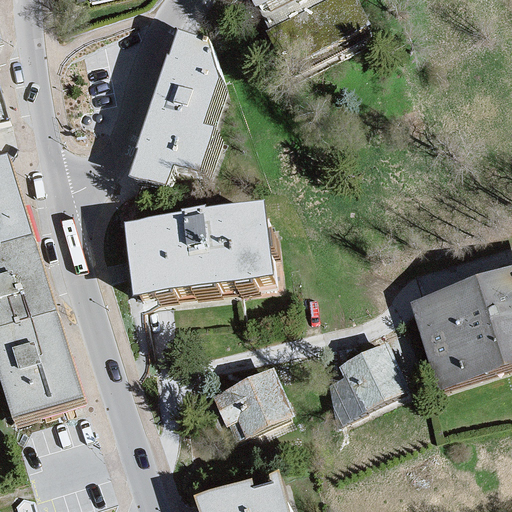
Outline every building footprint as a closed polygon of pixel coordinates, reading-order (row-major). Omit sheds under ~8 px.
[(74,0),(77,11),(127,0),(74,0)] [(369,38),(349,0),(248,0),(292,72),(369,38)] [(205,49),(177,42),(125,186),(166,201),(174,180),(203,188),(216,145),(204,139),(223,88),(205,49)] [(9,165),(0,168),(0,258),(31,249),(9,165)] [(263,216),(123,237),(131,306),(273,291),(263,216)] [(32,251),(0,260),(0,339),(53,325),(32,251)] [(511,279),(409,313),(436,400),(511,374),(511,279)] [(0,395),(12,432),(81,410),(55,327),(0,342),(0,395)] [(387,352),(336,375),(361,422),(410,401),(387,352)] [(259,398),(197,430),(219,477),(283,445),(259,398)] [(191,511),(284,511),(277,486),(190,510),(191,511)]
